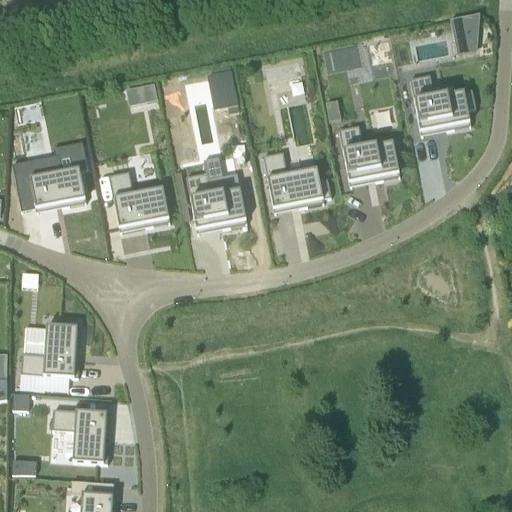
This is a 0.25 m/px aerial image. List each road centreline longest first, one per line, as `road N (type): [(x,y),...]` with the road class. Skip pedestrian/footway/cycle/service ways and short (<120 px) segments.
road 1 (residential): [(135,286),(197,288),(287,276),(354,256),(446,205),(477,178),(495,144),(506,0)]
road 2 (residential): [(148,511),(127,361),(135,286)]
road 3 (residential): [(0,26),(141,0)]
road 4 (residential): [(3,242),(135,286)]
